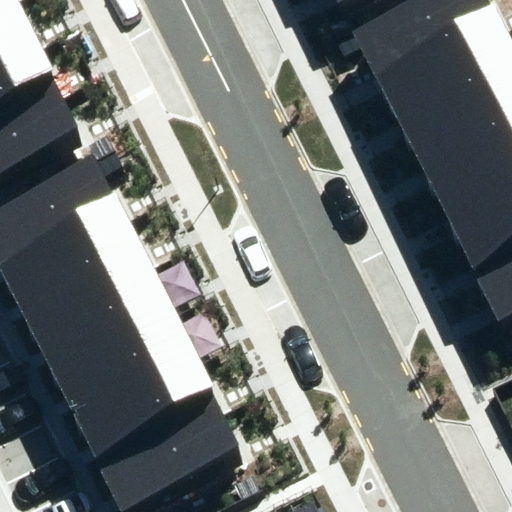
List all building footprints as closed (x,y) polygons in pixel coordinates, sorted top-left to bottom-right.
[(0,0),(0,43),(27,30),(11,0),(0,0)] [(418,0),(348,35),(370,80),(495,17),(485,0),(418,0)] [(370,80),(394,126),(511,66),(511,51),(495,17),(370,80)] [(0,43),(0,101),(50,76),(27,30),(0,43)] [(511,66),(394,126),(419,176),(511,129),(511,66)] [(50,76),(0,101),(0,165),(76,128),(50,76)] [(511,129),(419,176),(444,226),(511,191),(511,129)] [(0,207),(0,263),(119,204),(96,159),(0,207)] [(511,191),(444,226),(468,272),(511,249),(511,191)] [(0,263),(0,277),(18,313),(142,251),(119,204),(0,263)] [(511,249),(468,272),(494,323),(511,314),(511,249)] [(18,313),(43,363),(168,301),(142,251),(18,313)] [(43,363),(68,413),(193,351),(168,301),(43,363)] [(68,413),(92,459),(216,397),(193,351),(68,413)] [(216,397),(92,459),(118,511),(123,511),(243,452),(216,397)]
